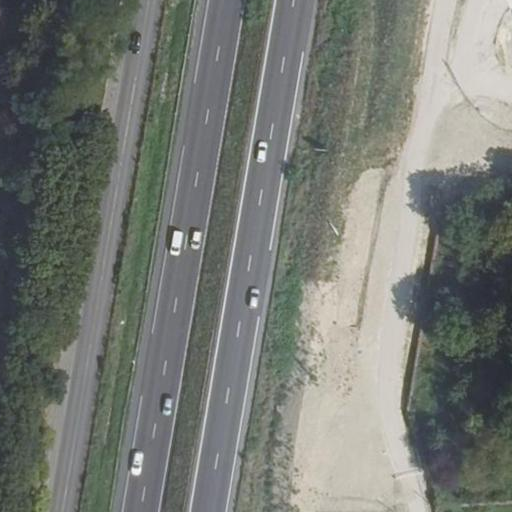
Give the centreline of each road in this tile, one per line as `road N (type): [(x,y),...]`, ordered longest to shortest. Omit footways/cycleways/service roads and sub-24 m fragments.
road 1 (trunk): [(207,511),(294,0)]
road 2 (trunk): [(226,0),(139,511)]
road 3 (secondary): [(142,0),(56,511)]
road 4 (unclassified): [(415,511),(339,218)]
road 5 (track): [(442,0),(413,163),(378,221),(343,243)]
road 6 (track): [(339,218),(347,85),(363,0)]
